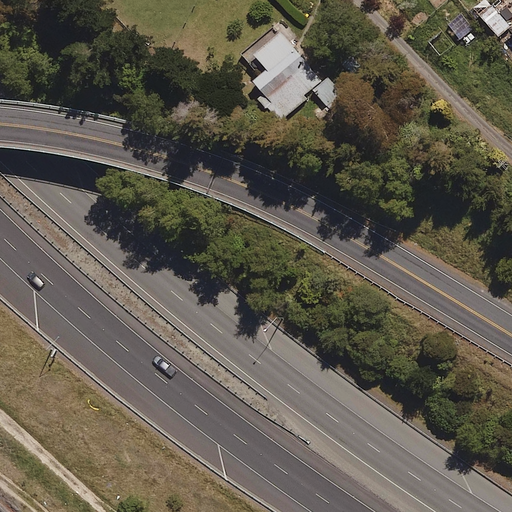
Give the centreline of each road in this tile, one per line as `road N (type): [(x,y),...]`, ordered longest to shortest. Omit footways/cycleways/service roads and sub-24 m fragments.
road 1 (motorway): [(0,130),(188,305),(471,511)]
road 2 (secondary): [(0,123),(147,151),(257,190),(511,334)]
road 3 (motorway): [(345,511),(207,413),(0,234)]
